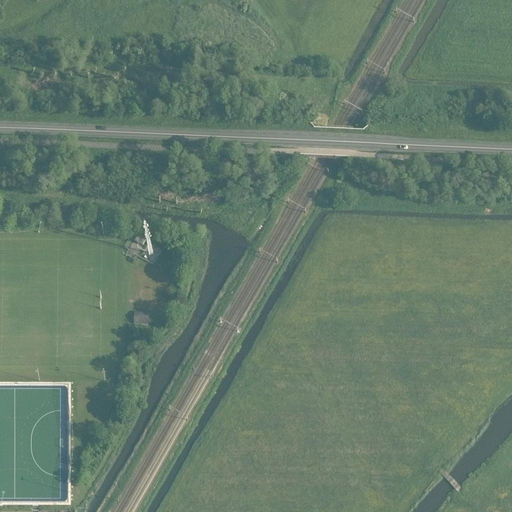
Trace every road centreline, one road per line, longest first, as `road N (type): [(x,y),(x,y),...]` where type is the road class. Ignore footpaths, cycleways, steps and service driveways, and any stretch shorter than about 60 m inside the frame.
road 1 (secondary): [(0,127),(323,140)]
road 2 (secondary): [(511,149),(323,140)]
